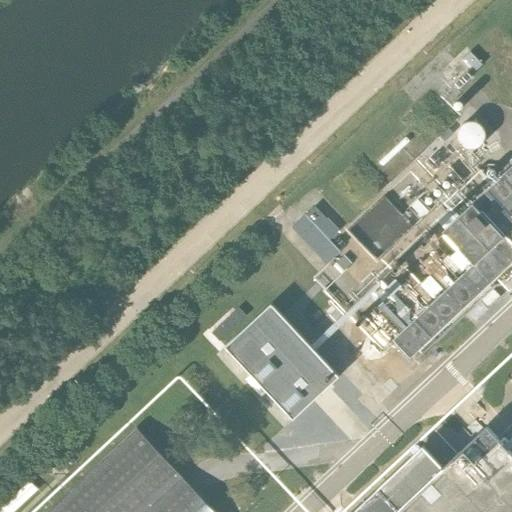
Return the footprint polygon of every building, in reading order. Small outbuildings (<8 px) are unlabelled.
[(475,151),(493,137),(474,112),(455,126),(475,151)] [(379,325),(370,334),(382,347),(392,337),(393,339),(392,340),(409,358),(463,307),(476,320),(499,297),(488,284),(511,261),(511,165),(443,231),(459,248),(449,258),(447,256),(440,262),(437,259),(424,271),(429,276),(420,285),(418,284),(413,288),(428,306),(425,309),(406,287),(394,299),(413,320),(407,326),(391,309),(386,314),(382,309),(379,312),(381,315),(375,320),(379,325)] [(314,207),(292,228),(326,265),(340,252),(329,240),(339,232),(314,207)] [(337,263),(333,266),(341,274),(344,272),(343,270),(351,263),(343,255),(336,262),(337,263)] [(271,304),(224,347),(287,414),(334,371),(271,304)] [(381,418),(337,372),(323,386),(337,400),(327,410),(356,441),(381,418)] [(36,511),(213,511),(132,424),(36,511)] [(511,511),(511,452),(486,425),(400,510),(379,487),(349,511),(511,511)]
